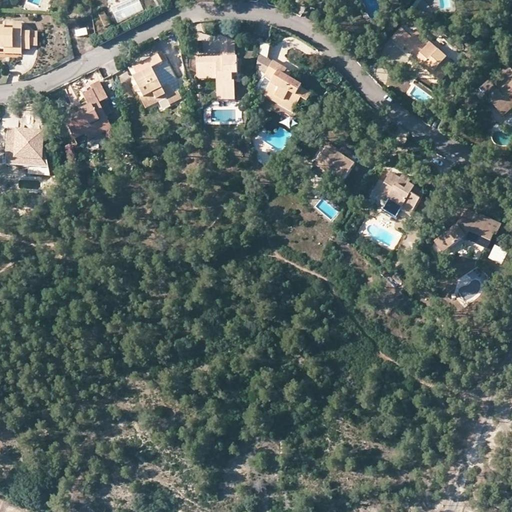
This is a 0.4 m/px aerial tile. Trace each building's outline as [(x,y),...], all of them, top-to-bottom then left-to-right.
[(101,22),(107,19),(103,12),(98,14),(101,22)] [(104,28),(109,25),(107,19),(101,22),(104,28)] [(0,48),(22,49),(30,49),(30,47),(30,34),(30,32),(23,32),(23,23),(6,23),(5,27),(0,26),(0,48)] [(415,56),(443,80),(456,66),(454,64),(449,60),(418,32),(413,38),(407,33),(397,44),(402,50),(405,48),(415,56)] [(30,34),(30,47),(38,47),(38,34),(30,34)] [(219,100),(236,101),(236,82),(233,82),(234,75),(239,75),(240,58),(236,58),(236,41),(221,36),(221,55),(214,55),(215,59),(198,59),(198,80),(218,80),(219,100)] [(253,90),(264,96),(294,112),(296,107),(276,95),(270,97),(265,94),(273,80),(266,76),(274,62),(263,55),(257,72),(263,75),(253,90)] [(413,59),(440,83),(443,80),(415,56),(413,59)] [(159,57),(140,66),(144,75),(134,79),(138,87),(140,92),(144,100),(142,101),(146,109),(175,95),(171,87),(163,91),(153,71),(163,66),(159,57)] [(292,81),(284,76),(286,71),(287,69),(274,62),(266,76),(273,80),(265,94),(270,97),(276,95),(296,107),(302,98),(307,101),(312,94),(301,88),(302,87),(292,81)] [(511,70),(509,67),(497,77),(499,80),(504,86),(498,91),(493,85),(491,82),(490,81),(480,89),(504,117),(511,111),(509,109),(511,105),(511,70)] [(295,76),(286,71),(284,76),(292,81),(295,76)] [(504,86),(499,80),(493,85),(498,91),(504,86)] [(87,135),(110,123),(107,117),(100,104),(107,101),(109,100),(100,82),(91,87),(93,91),(84,96),(87,103),(90,109),(77,116),(76,114),(65,119),(76,141),(87,135)] [(100,104),(107,117),(114,113),(107,101),(100,104)] [(90,109),(87,103),(74,110),(76,114),(77,116),(90,109)] [(90,141),(113,129),(110,123),(87,135),(90,141)] [(7,155),(18,156),(42,158),(44,135),(35,134),(35,137),(25,136),(26,131),(9,130),(7,155)] [(314,169),(341,186),(356,164),(329,147),(314,169)] [(269,165),(282,163),(280,156),(268,158),(269,165)] [(401,212),(411,217),(425,194),(409,185),(407,188),(399,183),(401,180),(392,175),(377,197),(387,203),(389,201),(403,208),(401,212)] [(407,188),(409,185),(411,182),(403,177),(401,180),(399,183),(407,188)] [(463,240),(488,251),(495,235),(497,236),(502,225),(480,216),(477,225),(461,218),(457,226),(435,242),(443,254),(463,240)]
